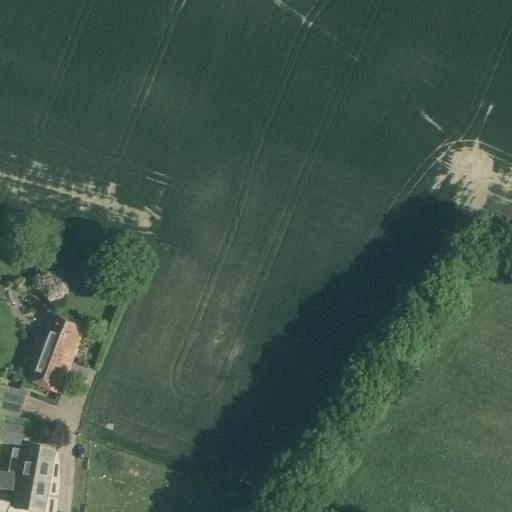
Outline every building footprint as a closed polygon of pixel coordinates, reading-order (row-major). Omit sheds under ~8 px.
[(59,395),(85,329),(51,316),(25,381),(59,395)] [(0,387),(0,416),(20,421),(27,393),(0,387)] [(0,444),(22,448),(25,428),(0,423),(0,444)] [(22,477),(50,481),(55,453),(27,448),(27,450),(13,447),(9,471),(10,471),(10,470),(23,473),(22,477)] [(44,511),(50,481),(9,474),(0,472),(0,490),(12,492),(14,481),(21,482),(16,509),(32,511),(44,511)] [(0,511),(8,511),(10,505),(0,501),(0,511)]
